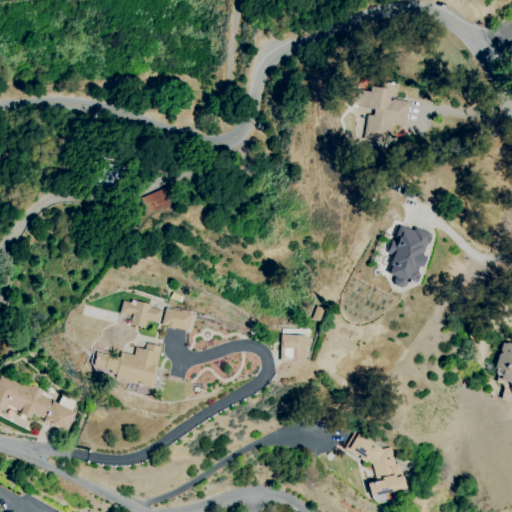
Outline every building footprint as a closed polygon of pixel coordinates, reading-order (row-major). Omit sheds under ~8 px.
[(368,115),(364,139),(390,143),(393,123),(405,126),(410,102),(393,99),(393,100),(389,100),(390,96),(396,97),(398,84),(381,82),(380,88),(370,86),(369,92),(358,90),(357,98),(351,97),(350,105),(375,110),(374,116),(368,115)] [(171,206),(166,189),(141,196),(145,213),(171,206)] [(393,281),(395,286),(400,288),(405,286),(406,282),(411,284),(417,281),(419,276),(417,271),(418,267),(420,267),(424,256),(422,255),(426,244),(428,244),(431,236),(430,236),(430,234),(414,227),(413,231),(399,225),(395,236),(398,237),(395,245),(390,243),(386,253),(392,256),(389,264),(391,265),(388,274),(394,276),(393,281)] [(122,301),(135,304),(135,301),(150,305),(149,307),(161,310),(158,322),(146,319),(144,328),(130,325),(132,316),(119,313),(122,301)] [(191,314),(187,331),(174,327),(174,329),(166,327),(166,326),(161,324),(165,308),(191,314)] [(281,334),(306,336),(304,362),(279,361),(281,334)] [(511,344),(506,342),(506,344),(503,343),(494,367),(503,370),(499,379),(508,382),(510,387),(509,388),(511,395),(511,344)] [(161,347),(151,388),(114,379),(115,374),(110,373),(110,370),(92,365),(95,352),(119,358),(121,352),(133,355),(135,347),(145,349),(146,343),(161,347)] [(74,412),(39,396),(40,393),(0,374),(0,411),(3,412),(5,408),(29,418),(31,413),(42,419),(40,422),(65,433),(74,412)] [(372,464),(349,449),(358,434),(381,449),(392,447),(395,464),(399,463),(404,489),(368,496),(365,483),(376,481),(372,464)]
